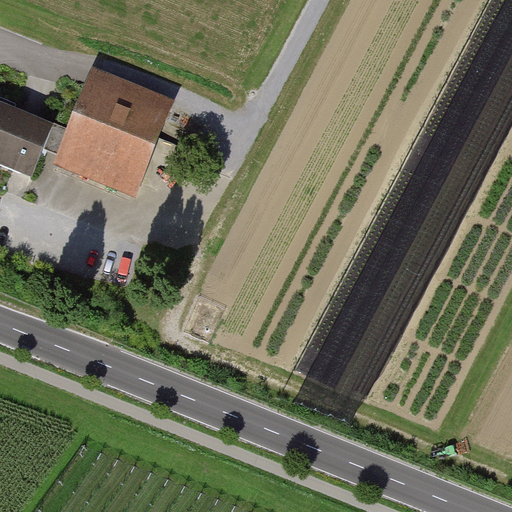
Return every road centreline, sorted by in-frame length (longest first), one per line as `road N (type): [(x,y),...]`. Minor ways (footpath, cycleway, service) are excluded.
road 1 (primary): [(470,511),(0,324)]
road 2 (track): [(511,476),(166,333),(200,263),(187,222)]
road 3 (track): [(250,125),(319,0)]
